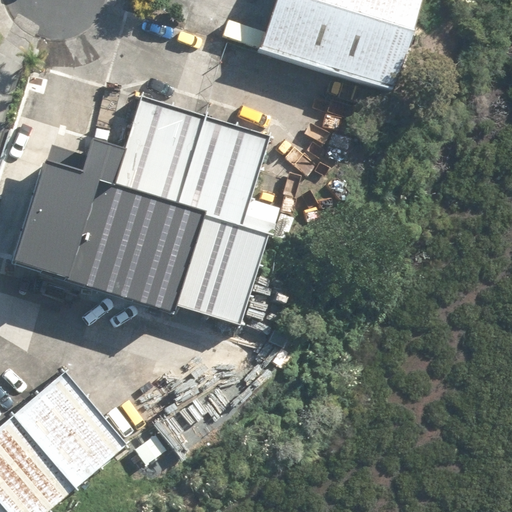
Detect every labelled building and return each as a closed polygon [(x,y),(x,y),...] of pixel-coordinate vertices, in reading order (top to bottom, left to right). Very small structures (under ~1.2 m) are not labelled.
[(422,0),(273,0),(257,51),(392,93),(422,0)] [(117,97),(104,134),(121,140),(134,103),(117,97)] [(271,140),(144,99),(116,188),(48,167),(19,256),(242,326),(270,236),(243,228),(271,140)] [(99,140),(86,177),(103,183),(116,146),(99,140)] [(0,432),(0,511),(52,511),(129,447),(67,375),(0,432)] [(118,397),(102,410),(127,441),(143,427),(118,397)]
